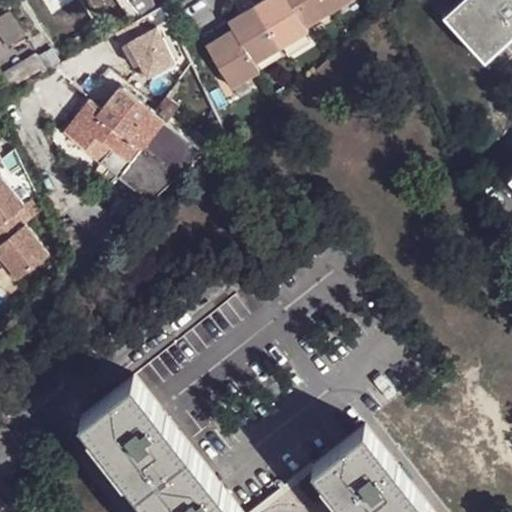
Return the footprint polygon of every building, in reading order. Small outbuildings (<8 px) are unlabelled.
[(121,0),(134,19),(143,13),(134,0),(121,0)] [(134,0),(143,13),(154,7),(148,0),(134,0)] [(235,27),(209,43),(234,85),(260,69),(256,62),(284,45),(310,29),(308,25),(336,8),(348,0),(262,0),(258,2),(230,20),(235,27)] [(488,56),(511,33),(511,0),(459,0),(447,11),(488,56)] [(165,2),(137,18),(144,32),(158,23),(158,24),(172,16),(165,2)] [(0,34),(8,46),(26,33),(10,11),(0,17),(0,34)] [(144,32),(125,43),(137,64),(143,61),(150,74),(177,58),(158,24),(158,23),(144,32)] [(42,68),(44,72),(63,61),(54,46),(35,57),(42,68)] [(2,74),(11,87),(42,68),(35,57),(33,54),(2,74)] [(167,117),(123,83),(104,107),(92,98),(66,130),(103,160),(114,145),(132,160),(167,117)] [(279,100),(289,94),(284,86),(274,91),(279,100)] [(132,160),(122,175),(153,199),(207,147),(167,117),(132,160)] [(122,175),(132,160),(114,145),(103,160),(122,175)] [(0,221),(18,207),(27,199),(2,170),(0,171),(0,221)] [(18,207),(29,219),(41,209),(31,196),(27,199),(18,207)] [(29,219),(18,207),(0,221),(0,260),(2,258),(6,255),(21,272),(52,247),(29,219)] [(6,255),(2,258),(17,275),(21,272),(6,255)] [(52,366),(67,354),(55,339),(39,351),(52,366)] [(161,511),(246,511),(136,373),(84,414),(161,511)] [(438,511),(367,422),(317,462),(355,511),(438,511)]
